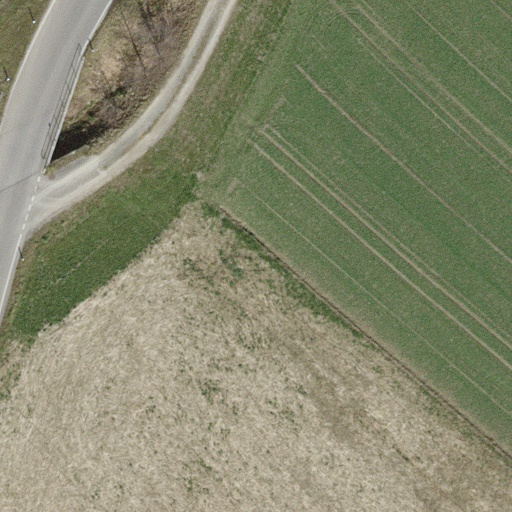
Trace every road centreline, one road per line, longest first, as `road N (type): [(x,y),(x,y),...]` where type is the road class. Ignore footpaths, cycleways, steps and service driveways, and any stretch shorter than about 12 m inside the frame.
road 1 (track): [(4,211),(96,175),(158,120),(223,0)]
road 2 (unclassified): [(84,0),(35,107),(0,227)]
